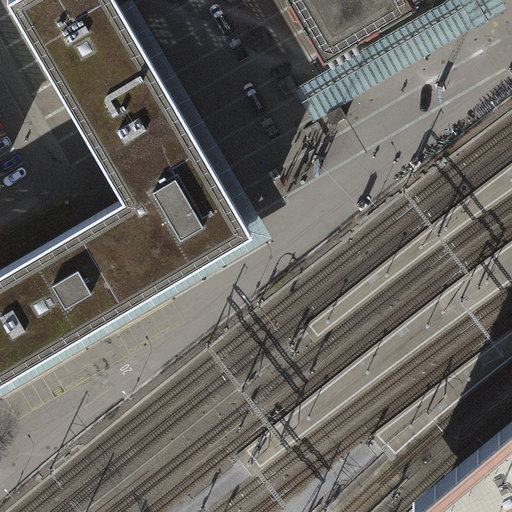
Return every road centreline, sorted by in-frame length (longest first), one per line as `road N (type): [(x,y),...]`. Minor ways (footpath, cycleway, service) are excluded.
road 1 (residential): [(192,333),(268,265),(511,79)]
road 2 (residential): [(192,333),(22,444)]
